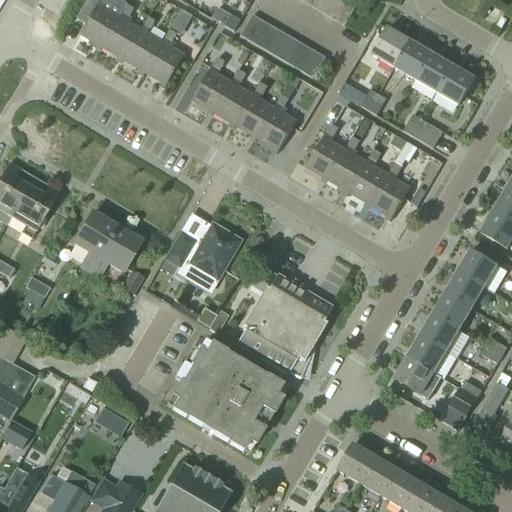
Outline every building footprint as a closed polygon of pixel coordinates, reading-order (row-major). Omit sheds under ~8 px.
[(88,0),(76,20),(86,26),(79,36),(101,49),(119,19),(126,7),(127,6),(116,0),(88,0)] [(304,0),(302,4),(312,10),(318,0),(304,0)] [(323,17),(332,0),(318,0),(312,10),(323,17)] [(333,22),(345,2),(341,0),(332,0),(323,17),(333,22)] [(345,2),(333,22),(344,29),(355,9),(345,2)] [(119,19),(101,49),(123,62),(140,32),(129,26),(132,21),(129,19),(134,11),(126,7),(119,19)] [(251,44),(263,24),(252,17),(240,38),(251,44)] [(232,18),(226,28),(233,32),(238,23),(239,22),(232,18)] [(147,19),(143,27),(151,32),(155,24),(147,19)] [(263,24),(251,44),(261,50),(273,30),(263,24)] [(271,56),(283,36),(273,30),(261,50),(271,56)] [(393,70),(409,43),(387,30),(371,57),(393,70)] [(140,32),(123,62),(144,74),(161,45),(148,37),(140,32)] [(161,45),(144,74),(165,87),(183,57),(172,51),(174,46),(172,44),(176,36),(169,32),(161,45)] [(282,62),(294,42),(283,36),(271,56),(282,62)] [(292,69),(304,48),(294,42),(282,62),(292,69)] [(409,43),(393,70),(414,83),(430,56),(409,43)] [(302,75),(315,54),(304,48),(292,69),(302,75)] [(315,54),(302,75),(313,81),(325,61),(315,54)] [(430,56),(414,83),(435,95),(451,68),(430,56)] [(217,60),(212,69),(219,73),(224,64),(217,60)] [(451,68),(435,95),(457,108),(473,81),(451,68)] [(210,73),(192,103),(213,115),(230,86),(217,77),(210,73)] [(238,73),(233,81),(241,85),(246,77),(238,73)] [(259,85),(254,94),(262,98),(267,90),(259,85)] [(230,86),(213,115),(234,128),(252,98),(238,90),(230,86)] [(287,86),(280,98),(288,102),(294,91),(287,86)] [(299,116),(312,123),(326,96),(313,89),(299,116)] [(367,114),(377,97),(369,92),(360,109),(367,114)] [(377,97),(367,114),(376,118),(386,102),(377,97)] [(252,98),(234,128),(255,140),(273,111),(259,103),(252,98)] [(273,111),(255,140),(277,154),(295,124),(280,115),(288,102),(280,98),(273,111)] [(344,129),(352,113),(339,106),(331,123),(344,129)] [(410,139),(420,122),(412,117),(402,134),(410,139)] [(365,121),(353,141),(359,144),(370,125),(365,121)] [(420,122),(410,139),(432,153),(442,136),(420,122)] [(330,127),(325,135),(333,140),(337,131),(330,127)] [(395,138),(390,147),(401,153),(403,150),(406,144),(395,138)] [(344,153),(326,182),(347,195),(365,165),(354,159),(357,154),(354,152),(359,144),(353,141),(351,139),(344,153)] [(322,140),(304,169),(326,182),(344,153),(330,145),(322,140)] [(403,150),(410,154),(409,155),(414,157),(417,151),(406,144),(403,150)] [(373,152),(368,160),(376,165),(380,157),(373,152)] [(394,165),(389,173),(397,177),(402,169),(405,163),(398,159),(394,165)] [(365,165),(347,195),(369,208),(386,178),(373,170),(365,165)] [(0,224),(5,227),(9,220),(10,221),(29,190),(13,181),(18,172),(8,166),(0,178),(0,224)] [(386,178),(369,208),(391,221),(409,191),(394,183),(386,178)] [(42,198),(29,190),(10,221),(24,229),(20,236),(29,242),(57,196),(48,190),(42,198)] [(491,214),(511,225),(511,197),(504,192),(491,214)] [(478,236),(505,251),(511,239),(511,225),(491,214),(478,236)] [(116,231),(92,216),(74,247),(88,255),(80,270),(90,275),(116,231)] [(180,237),(165,263),(160,271),(173,279),(183,263),(190,267),(189,267),(216,283),(239,244),(214,229),(207,241),(204,240),(197,252),(191,249),(194,245),(180,237)] [(139,244),(116,231),(90,275),(98,280),(106,266),(121,275),(139,244)] [(469,253),(456,275),(482,291),(495,269),(469,253)] [(44,257),(40,264),(49,269),(53,262),(44,257)] [(259,299),(240,329),(244,331),(234,348),(286,378),(287,376),(292,379),(299,382),(311,353),(310,352),(325,328),(321,325),(330,309),(276,277),(275,279),(261,271),(248,292),(259,299)] [(119,292),(130,299),(141,282),(130,274),(119,292)] [(456,275),(443,297),(469,312),(482,291),(456,275)] [(47,291),(29,280),(23,290),(41,301),(47,291)] [(430,318),(457,334),(469,312),(443,297),(430,318)] [(196,324),(204,329),(208,331),(215,319),(203,312),(196,324)] [(220,315),(209,333),(216,337),(226,319),(220,315)] [(444,355),(457,334),(430,318),(418,339),(444,355)] [(405,361),(432,376),(444,355),(418,339),(405,361)] [(485,349),(501,359),(506,351),(489,341),(485,349)] [(248,443),(254,447),(263,432),(256,429),(266,412),(272,416),(281,401),(275,398),(281,388),(210,346),(204,356),(198,352),(189,367),(183,363),(174,380),(180,383),(171,398),(177,402),(171,412),(242,453),(248,443)] [(501,359),(485,349),(480,357),(497,367),(501,359)] [(13,368),(0,360),(0,388),(1,389),(13,368)] [(426,386),(432,376),(405,361),(392,383),(427,403),(434,391),(426,386)] [(13,368),(1,389),(21,400),(33,379),(13,368)] [(90,394),(91,394),(96,385),(87,380),(82,389),(90,394)] [(459,392),(476,402),(481,394),(464,384),(459,392)] [(0,388),(0,420),(8,425),(21,400),(1,389),(0,388)] [(455,400),(449,410),(466,419),(472,410),(476,402),(459,392),(455,400)] [(489,397),(482,409),(483,409),(494,415),(501,403),(489,397)] [(509,421),(498,439),(509,445),(511,442),(511,422),(510,421),(509,421)] [(10,423),(0,439),(0,442),(9,447),(20,454),(21,453),(31,435),(10,423)] [(354,446),(337,472),(359,485),(375,459),(354,446)] [(375,459),(359,485),(380,498),(396,471),(375,459)] [(182,466),(155,511),(219,511),(231,494),(182,466)] [(396,471),(380,498),(402,511),(418,484),(396,471)] [(79,511),(87,498),(93,487),(69,474),(63,485),(52,504),(47,511),(79,511)] [(101,511),(131,511),(140,497),(118,484),(101,511)] [(418,484),(402,511),(403,511),(429,511),(439,496),(418,484)] [(9,508),(15,511),(21,511),(33,491),(22,485),(9,508)] [(439,496),(429,511),(458,511),(460,509),(439,496)]
